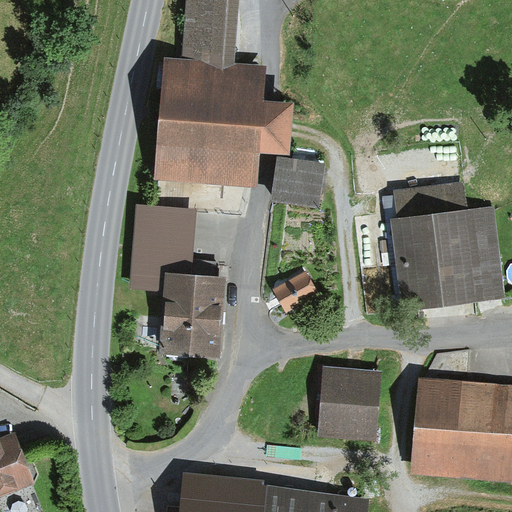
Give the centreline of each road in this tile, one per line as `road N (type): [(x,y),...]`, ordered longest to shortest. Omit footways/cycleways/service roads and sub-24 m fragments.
road 1 (tertiary): [(147,0),(95,307),(92,419),(104,511)]
road 2 (track): [(188,449),(372,460),(392,476),(405,511)]
